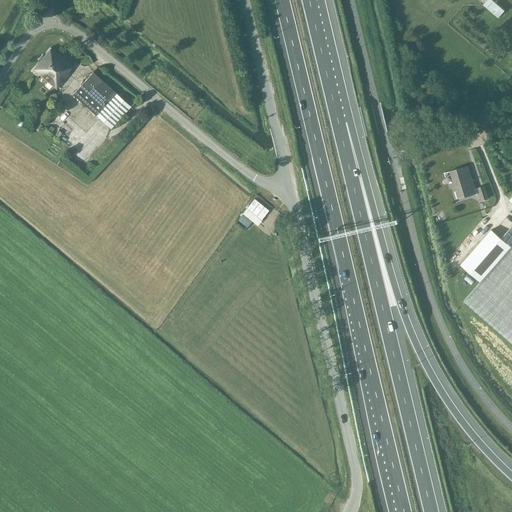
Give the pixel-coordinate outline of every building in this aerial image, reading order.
[(504,11),(491,0),(487,0),(483,6),(497,19),(504,11)] [(68,72),(73,66),(51,47),(31,71),(38,77),(39,75),(57,89),(70,74),(68,72)] [(111,129),(130,107),(116,93),(93,72),(73,95),(111,129)] [(467,166),(452,171),(455,181),(453,181),(458,199),(475,194),(477,199),(481,198),(481,201),(488,198),(484,186),(474,189),(467,166)] [(254,199),(247,209),(261,220),(269,211),(254,199)] [(491,229),(460,265),(480,282),(464,301),(511,342),(511,226),(501,238),(496,234),(491,229)]
